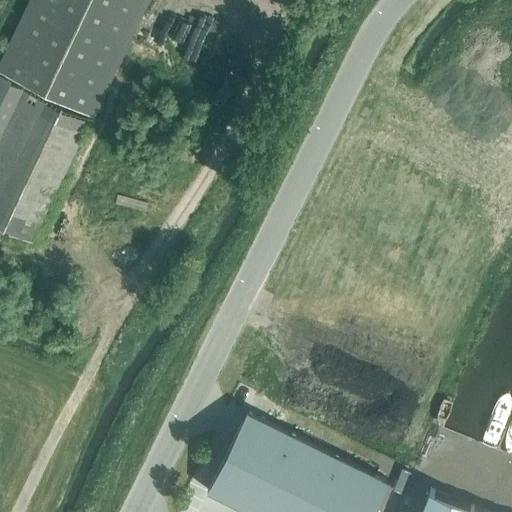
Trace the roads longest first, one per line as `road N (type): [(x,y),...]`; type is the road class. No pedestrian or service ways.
road 1 (track): [(18,511),(136,284),(229,142),(264,68),(280,15),(247,0)]
road 2 (tertiary): [(136,511),(375,33),(400,0)]
